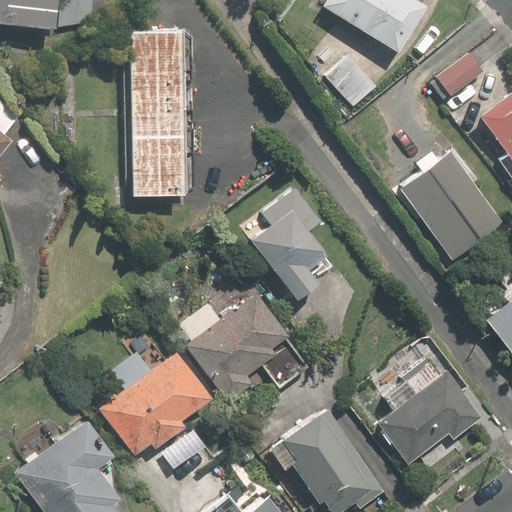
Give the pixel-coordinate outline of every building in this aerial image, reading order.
[(0,0),(0,23),(52,29),(89,22),(91,0),(0,0)] [(327,0),(324,6),(401,50),(427,5),(420,1),(420,0),(327,0)] [(132,29),(135,196),(188,195),(185,28),(132,29)] [(346,53),(324,74),(353,105),(376,84),(346,53)] [(462,54),(429,78),(443,96),(475,72),(462,54)] [(511,170),(511,89),(504,80),(464,113),(511,170)] [(0,177),(1,176),(0,174),(0,158),(14,141),(5,134),(20,115),(0,99),(0,177)] [(450,259),(504,222),(454,151),(400,188),(450,259)] [(251,239),(298,299),(319,282),(306,266),(326,250),(308,227),(319,218),(291,184),(259,209),(270,223),(251,239)] [(475,312),(511,362),(511,289),(501,298),(498,294),(475,312)] [(272,349),(287,338),(290,336),(258,293),(188,345),(229,400),(257,379),(253,373),(262,365),(277,355),(272,349)] [(280,388),(307,366),(287,338),(272,349),(277,355),(262,365),(280,388)] [(100,408),(135,455),(152,443),(157,449),(186,427),(182,422),(212,400),(176,352),(100,408)] [(375,422),(404,463),(447,433),(449,437),(478,417),(444,369),(438,374),(428,361),(426,362),(422,356),(398,374),(403,381),(385,394),(396,408),(375,422)] [(358,508),(383,493),(328,409),(283,439),(285,441),(271,450),(285,471),(293,465),(319,505),(324,501),(331,511),(340,511),(354,502),(358,508)] [(16,473),(45,511),(117,511),(112,505),(121,498),(99,469),(115,456),(87,419),(16,473)] [(228,511),(282,511),(263,486),(228,511)]
